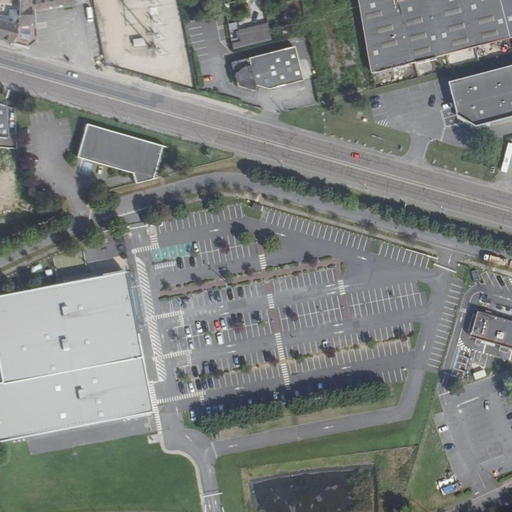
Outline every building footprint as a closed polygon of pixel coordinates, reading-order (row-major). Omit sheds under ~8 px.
[(0,0),(0,2),(7,2),(3,20),(0,18),(0,37),(13,42),(22,12),(22,8),(21,0),(0,0)] [(21,0),(22,8),(22,12),(13,42),(29,46),(35,41),(33,10),(75,2),(74,0),(21,0)] [(511,0),(359,0),(373,75),(511,38),(511,0)] [(265,24),(236,31),(240,49),(268,42),(265,24)] [(143,38),(132,40),(134,47),(144,45),(143,38)] [(302,81),(293,47),(232,62),(229,63),(235,87),(255,93),(257,87),(267,90),(302,81)] [(511,68),(450,85),(459,119),(478,130),(511,120),(511,68)] [(76,152),(75,156),(131,171),(131,174),(134,183),(152,178),(160,144),(84,122),(76,152)] [(0,175),(1,176),(2,157),(13,157),(13,147),(3,147),(0,146),(0,175)] [(0,440),(150,411),(146,391),(135,332),(124,275),(123,270),(0,294),(0,440)] [(139,272),(124,275),(135,332),(150,329),(139,272)] [(511,310),(475,300),(464,341),(511,354),(511,310)] [(149,355),(146,356),(149,381),(156,380),(151,341),(148,342),(149,355)]
